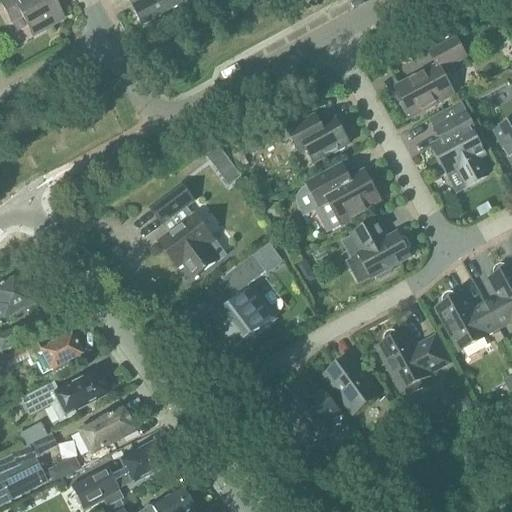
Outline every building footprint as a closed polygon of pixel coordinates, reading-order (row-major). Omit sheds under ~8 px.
[(7,0),(0,4),(11,24),(22,18),(28,29),(32,37),(45,30),(63,20),(51,0),(7,0)] [(129,0),(132,4),(134,3),(138,11),(136,12),(143,25),(182,4),(179,0),(129,0)] [(511,17),(508,11),(500,15),(504,23),(511,19),(511,17)] [(410,117),(412,120),(454,97),(454,96),(449,99),(442,84),(446,82),(441,73),(466,59),(456,40),(430,54),(437,67),(396,89),(404,105),(400,106),(407,119),(410,117)] [(447,125),(442,128),(447,137),(445,141),(432,148),(447,177),(460,170),(469,187),(467,188),(467,189),(487,178),(477,160),(484,157),(470,130),(473,129),(465,115),(468,114),(462,103),(441,114),(447,125)] [(304,120),(286,130),(287,133),(299,155),(306,151),(314,165),(331,155),(335,156),(346,150),(346,147),(349,145),(346,141),(347,138),(341,127),(338,126),(336,122),(323,128),(316,114),(304,120)] [(511,124),(495,134),(511,165),(511,124)] [(219,148),(207,158),(218,172),(230,163),(219,148)] [(332,174),(308,187),(319,208),(320,208),(333,232),(342,227),(342,228),(367,214),(365,210),(380,202),(365,174),(352,181),(344,167),(332,174)] [(152,211),(163,226),(165,226),(172,235),(160,244),(179,270),(184,266),(195,280),(225,258),(195,218),(192,220),(185,211),(194,204),(182,188),(152,211)] [(266,205),(267,219),(280,219),(279,204),(266,205)] [(401,241),(397,235),(387,240),(377,222),(351,236),(361,255),(358,256),(371,281),(375,278),(376,279),(380,280),(390,275),(391,271),(390,270),(410,259),(407,253),(408,252),(410,248),(406,241),(402,240),(401,241)] [(258,264),(275,252),(270,246),(254,258),(258,264)] [(266,273),(253,257),(228,276),(240,293),(266,273)] [(305,259),(293,265),(305,287),(317,280),(305,259)] [(486,307),(498,329),(510,323),(511,325),(511,324),(511,269),(509,271),(506,268),(501,267),(497,268),(494,271),(493,275),(494,279),(488,283),(488,284),(489,283),(496,295),(499,296),(498,300),(486,307)] [(35,306),(28,293),(26,295),(21,286),(13,281),(2,287),(2,285),(0,286),(0,325),(3,324),(2,322),(35,306)] [(274,321),(252,292),(216,319),(238,348),(274,321)] [(498,329),(486,307),(473,314),(469,313),(470,310),(463,297),(464,297),(464,296),(457,299),(454,296),(450,295),(446,296),(443,299),(442,303),(443,307),(436,310),(437,312),(438,311),(460,352),(459,352),(460,353),(486,338),(485,336),(498,329)] [(0,357),(24,345),(15,328),(0,335),(0,357)] [(400,392),(401,393),(404,392),(407,398),(423,389),(420,383),(430,377),(429,375),(448,365),(434,340),(414,351),(406,335),(407,334),(406,333),(399,337),(396,334),(392,333),(388,334),(385,337),(384,341),(384,345),(377,349),(378,350),(379,350),(401,392),(400,392)] [(79,356),(75,348),(77,347),(71,335),(40,350),(35,341),(22,348),(31,365),(35,363),(41,375),(49,371),(50,373),(68,363),(67,362),(79,356)] [(22,349),(0,359),(0,373),(28,360),(22,349)] [(378,398),(350,358),(326,376),(335,389),(333,391),(341,401),(343,400),(354,415),(378,398)] [(95,372),(61,390),(62,390),(58,392),(53,383),(21,400),(30,416),(51,405),(60,423),(75,415),(74,412),(107,395),(95,372)] [(329,431),(326,427),(329,425),(327,423),(339,414),(324,392),(312,401),(299,384),(276,402),(288,417),(285,419),(294,432),(297,430),(306,442),(311,438),(314,442),(320,442),(327,436),(329,431)] [(390,396),(380,403),(389,415),(399,408),(390,396)] [(457,404),(462,414),(473,408),(468,398),(457,404)] [(134,432),(123,410),(78,432),(90,455),(134,432)] [(360,469),(372,460),(355,438),(343,448),(360,469)] [(137,454),(137,453),(120,461),(125,470),(111,478),(106,469),(69,488),(70,489),(76,486),(85,503),(102,493),(110,507),(123,500),(118,491),(163,467),(157,455),(155,456),(150,448),(137,454)] [(0,506),(45,484),(28,449),(0,463),(0,506)] [(477,489),(488,509),(511,495),(511,489),(503,474),(502,474),(500,470),(475,483),(478,488),(477,489)] [(143,511),(192,511),(191,509),(192,506),(190,502),(186,501),(180,491),(143,511)] [(126,499),(114,505),(117,511),(129,505),(126,499)]
